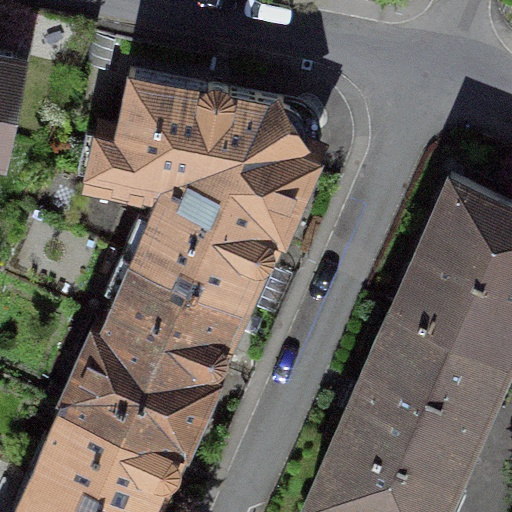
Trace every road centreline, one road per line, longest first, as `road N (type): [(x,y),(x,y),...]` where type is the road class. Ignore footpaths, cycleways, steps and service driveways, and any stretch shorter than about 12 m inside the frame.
road 1 (residential): [(435,63),(237,511)]
road 2 (residential): [(135,0),(435,63)]
